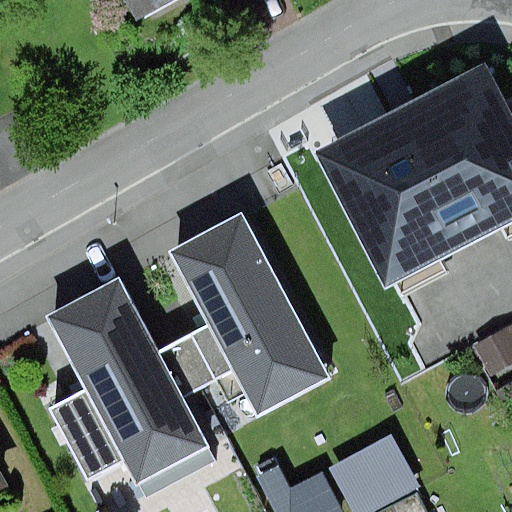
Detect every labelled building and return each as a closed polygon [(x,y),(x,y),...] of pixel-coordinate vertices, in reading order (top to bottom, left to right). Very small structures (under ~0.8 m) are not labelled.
[(511,110),(488,66),(321,154),(391,286),(511,223),(511,110)] [(213,327),(193,337),(216,380),(233,371),(259,422),(333,383),(246,217),(175,254),(213,327)] [(122,280),(48,318),(86,392),(49,410),(85,480),(127,459),(138,479),(204,445),(180,399),(216,380),(193,337),(160,354),(122,280)] [(407,435),(347,464),(370,511),(373,511),(431,483),(407,435)] [(0,511),(0,491),(11,485),(0,465),(0,511)] [(426,511),(419,494),(379,511),(426,511)]
